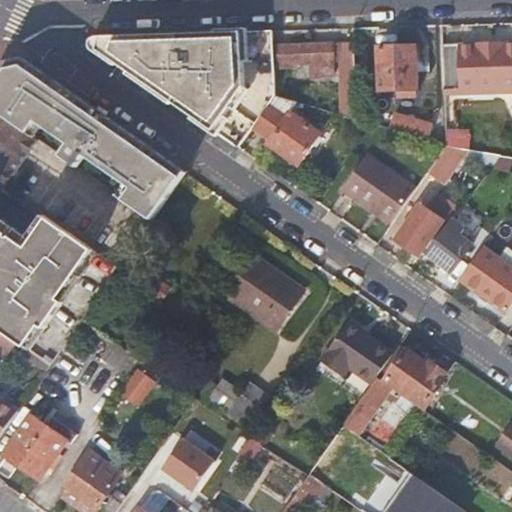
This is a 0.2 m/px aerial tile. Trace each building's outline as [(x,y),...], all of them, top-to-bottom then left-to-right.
[(273,102),(277,96),(275,31),(237,33),(96,37),(94,46),(133,74),(136,70),(171,94),(169,99),(240,149),(254,129),(273,102)] [(511,92),(511,42),(442,46),(445,95),(467,95),(467,81),(495,79),(496,93),(511,92)] [(349,101),(358,100),(355,43),(278,47),(278,70),(299,69),(298,65),(311,65),(312,80),(326,79),(326,69),(332,69),(332,63),(342,62),(344,101),(349,101)] [(418,75),(431,75),(429,47),(380,49),(382,92),(419,91),(418,75)] [(125,201),(154,221),(187,172),(23,60),(6,63),(0,72),(0,114),(29,135),(42,117),(75,139),(61,157),(78,169),(90,150),(137,183),(125,201)] [(133,74),(169,99),(171,94),(136,70),(133,74)] [(350,117),(359,120),(358,100),(349,101),(350,117)] [(299,166),(321,135),(273,102),(254,129),(271,140),(268,144),(299,166)] [(6,188),(39,142),(29,135),(0,114),(0,184),(2,186),(6,188)] [(435,126),(396,116),(394,130),(431,141),(435,126)] [(444,184),(468,149),(447,146),(428,173),(444,184)] [(367,158),(343,191),(392,224),(414,193),(367,158)] [(0,216),(0,189),(2,186),(0,184),(0,330),(5,335),(70,233),(46,216),(31,238),(0,216)] [(396,239),(421,256),(445,221),(421,204),(396,239)] [(428,256),(453,275),(474,246),(458,234),(463,227),(455,222),(428,256)] [(18,344),(31,353),(100,255),(70,233),(5,335),(8,337),(18,344)] [(508,311),(511,305),(511,269),(485,251),(465,279),(508,311)] [(255,257),(229,293),(256,312),(281,276),(255,257)] [(164,304),(172,293),(147,275),(139,286),(164,304)] [(278,328),(305,292),(281,276),(256,312),(278,328)] [(371,387),(377,379),(393,356),(348,323),(321,363),(343,378),(349,370),(371,387)] [(0,349),(8,337),(5,335),(0,330),(0,349)] [(429,362),(427,365),(407,350),(387,380),(429,410),(434,404),(428,400),(447,374),(429,362)] [(44,362),(52,368),(56,363),(46,358),(44,362)] [(124,392),(139,404),(158,380),(142,368),(124,392)] [(224,377),(210,398),(248,424),(271,392),(253,380),(245,391),(224,377)] [(344,426),(358,436),(391,388),(377,379),(371,387),(344,426)] [(0,402),(0,443),(19,415),(0,402)] [(7,455),(42,480),(53,463),(60,454),(68,442),(34,417),(7,455)] [(511,458),(511,425),(496,447),(511,458)] [(358,455),(335,439),(317,466),(339,481),(352,464),(356,468),(360,463),(356,459),(358,455)] [(165,469),(198,492),(217,464),(185,441),(165,469)] [(68,496),(88,511),(116,511),(123,502),(110,492),(122,474),(91,453),(68,485),(73,489),(68,496)] [(59,466),(66,458),(60,454),(53,463),(59,466)] [(417,472),(388,511),(469,511),(471,510),(417,472)]
